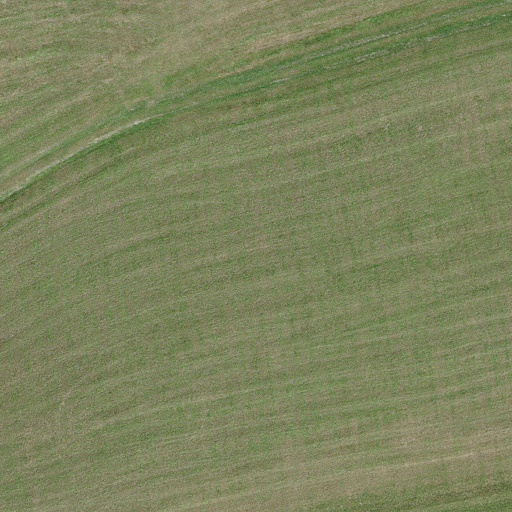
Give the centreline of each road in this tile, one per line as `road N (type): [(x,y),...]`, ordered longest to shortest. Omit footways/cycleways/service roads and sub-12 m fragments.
road 1 (track): [(501,0),(200,92)]
road 2 (track): [(200,92),(0,194)]
